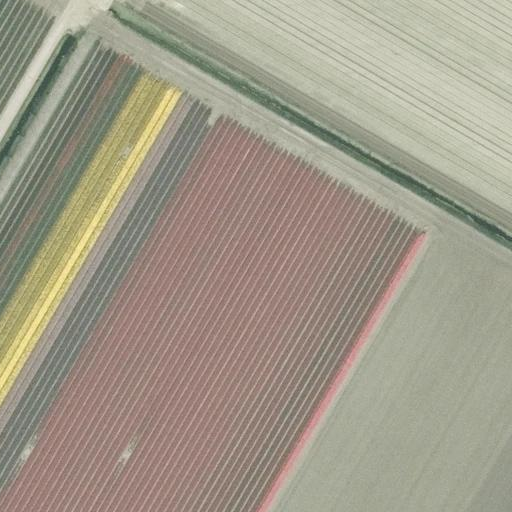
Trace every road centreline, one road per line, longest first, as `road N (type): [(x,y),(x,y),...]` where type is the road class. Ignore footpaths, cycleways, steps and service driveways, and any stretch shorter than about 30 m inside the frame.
road 1 (track): [(511,222),(131,0)]
road 2 (track): [(81,0),(0,134)]
